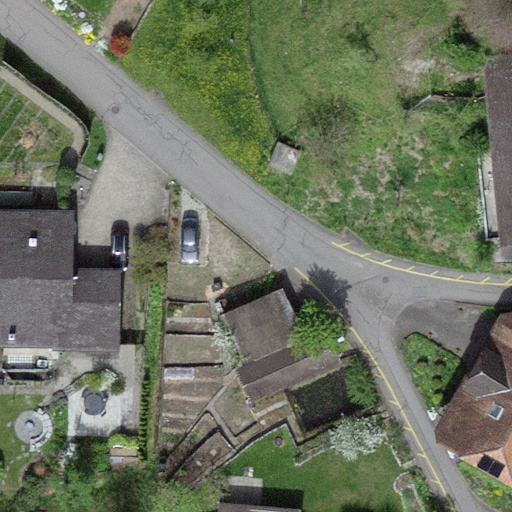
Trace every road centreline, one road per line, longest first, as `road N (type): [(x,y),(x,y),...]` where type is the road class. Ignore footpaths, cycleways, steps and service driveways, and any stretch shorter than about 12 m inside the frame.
road 1 (unclassified): [(296,244),(0,33)]
road 2 (unclassified): [(296,244),(367,333),(430,467),(467,511)]
road 3 (unclassified): [(511,292),(474,290),(296,244)]
